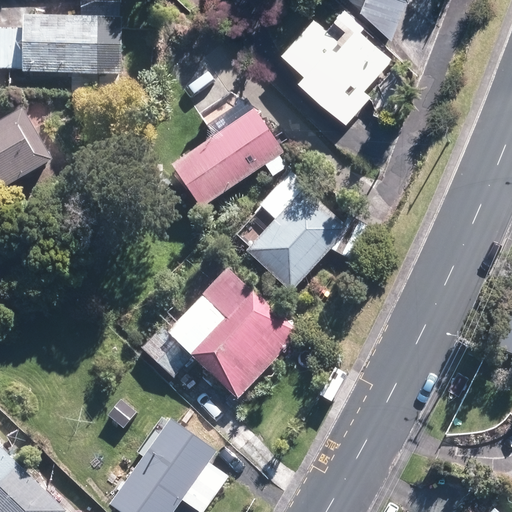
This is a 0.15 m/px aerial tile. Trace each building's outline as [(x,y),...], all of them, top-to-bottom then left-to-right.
[(369,0),(368,4),(393,37),(408,0),(369,0)] [(344,32),(322,12),(288,48),(312,69),(304,78),(348,119),(372,93),(366,87),(396,55),(367,28),(372,23),(352,4),(341,16),(351,25),(344,32)] [(2,15),(0,15),(0,71),(125,79),(129,15),(30,10),(29,26),(1,25),(2,15)] [(222,135),(181,162),(209,206),(270,167),(275,175),(292,163),(285,153),(290,150),(264,109),(249,119),(238,100),(211,118),(222,135)] [(0,197),(65,158),(33,105),(0,125),(0,197)] [(367,265),(381,235),(357,223),(300,171),(270,203),(284,216),(253,250),(297,290),(334,249),(367,265)] [(309,334),(235,265),(177,327),(170,321),(145,349),(176,378),(199,354),(248,400),(309,334)] [(220,448),(175,417),(172,422),(160,414),(137,448),(149,456),(116,503),(129,511),(176,511),(186,499),(204,511),(206,511),(230,477),(210,463),(220,448)] [(71,511),(75,508),(0,435),(0,511),(71,511)]
